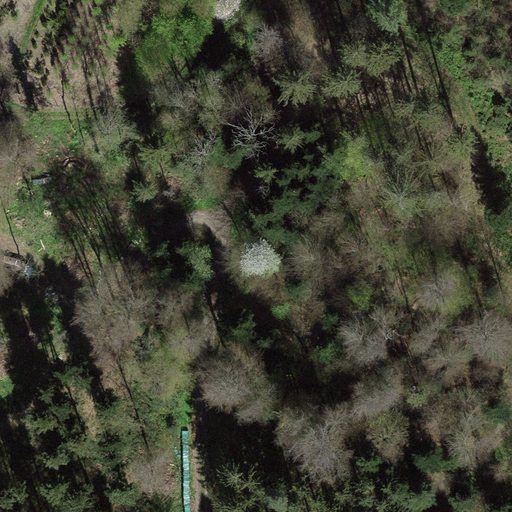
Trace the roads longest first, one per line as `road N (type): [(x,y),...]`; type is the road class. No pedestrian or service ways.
road 1 (track): [(0,409),(170,230),(225,208)]
road 2 (track): [(225,208),(204,395),(203,511)]
road 3 (track): [(225,208),(346,38),(384,0)]
road 4 (track): [(425,511),(511,425)]
